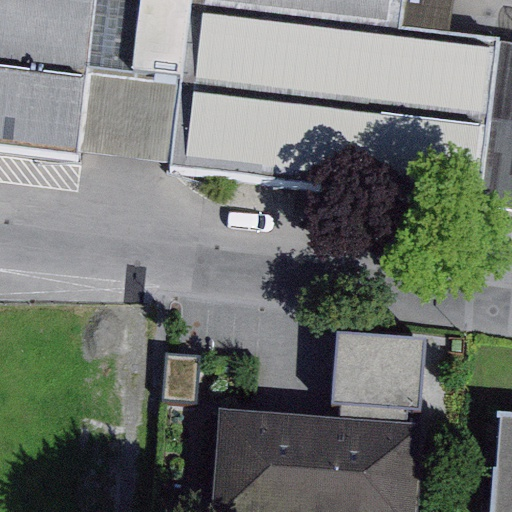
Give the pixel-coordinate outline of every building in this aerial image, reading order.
[(0,0),(0,158),(84,170),(106,0),(0,0)] [(201,0),(106,0),(84,170),(178,182),(201,0)] [(201,0),(178,182),(489,222),(511,53),(412,40),(416,0),(201,0)] [(511,0),(416,0),(412,40),(511,53),(489,222),(511,225),(511,0)] [(341,435),(228,427),(221,511),(427,511),(432,511),(440,511),(445,442),(428,441),(434,352),(348,346),(341,435)] [(511,511),(511,430),(510,431),(503,511),(511,511)]
